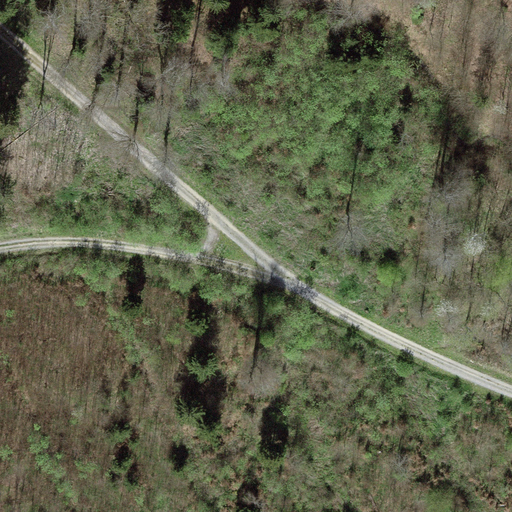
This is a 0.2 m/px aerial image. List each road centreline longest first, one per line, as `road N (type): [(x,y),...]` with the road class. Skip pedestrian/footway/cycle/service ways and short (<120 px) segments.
road 1 (track): [(0,31),(331,310),(511,389)]
road 2 (track): [(331,310),(154,248),(63,239),(0,245)]
